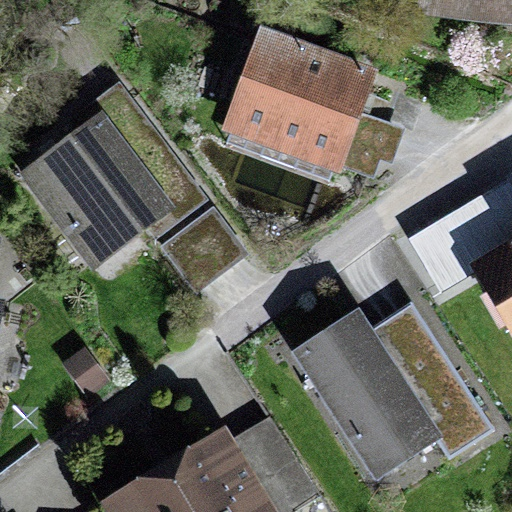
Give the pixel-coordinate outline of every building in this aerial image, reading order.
[(511,0),(407,0),(404,27),(511,39),(511,0)] [(390,82),(275,41),(238,144),(354,185),(390,82)] [(115,126),(36,184),(110,285),(189,228),(115,126)] [(511,191),(417,247),(450,302),(511,265),(511,191)] [(220,220),(171,257),(201,298),(250,261),(220,220)] [(0,285),(11,235),(0,232),(0,285)] [(511,269),(489,283),(511,322),(511,269)] [(374,318),(307,361),(390,491),(486,429),(417,322),(389,340),(374,318)] [(97,356),(76,370),(100,407),(122,392),(97,356)] [(303,511),(323,499),(276,429),(250,447),(241,433),(121,511),(303,511)]
